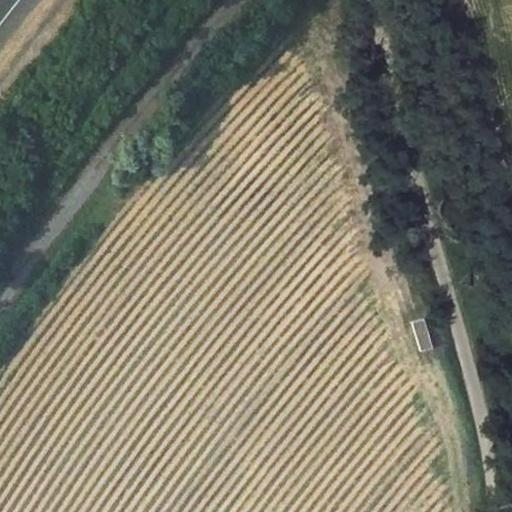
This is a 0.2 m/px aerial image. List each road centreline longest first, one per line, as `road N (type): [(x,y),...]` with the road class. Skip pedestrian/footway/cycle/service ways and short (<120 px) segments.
road 1 (unclassified): [(370,0),(493,464),(493,511)]
road 2 (track): [(238,0),(0,299)]
